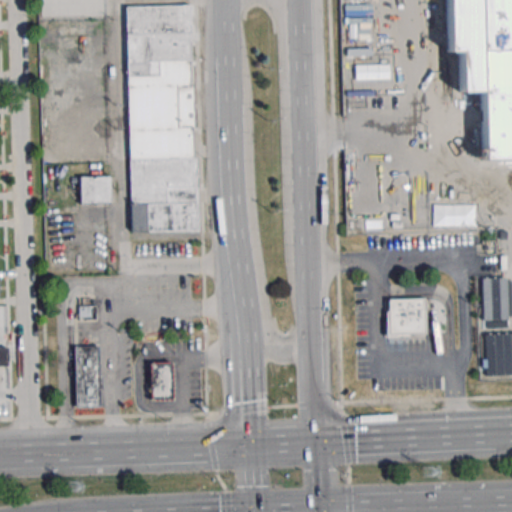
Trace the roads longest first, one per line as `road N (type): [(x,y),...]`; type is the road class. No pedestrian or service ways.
road 1 (residential): [(29,452),(15,0)]
road 2 (trunk): [(251,445),(0,453)]
road 3 (trunk): [(211,446),(177,467),(0,472)]
road 4 (primary): [(317,441),(304,229)]
road 5 (primary): [(230,56),(241,260)]
road 6 (primary): [(304,229),(297,34)]
road 7 (trunk): [(485,432),(317,441)]
road 8 (trunk): [(349,509),(391,488),(511,484)]
road 9 (trunk): [(320,510),(459,506)]
road 10 (primary): [(241,260),(265,342),(288,349),(308,338)]
